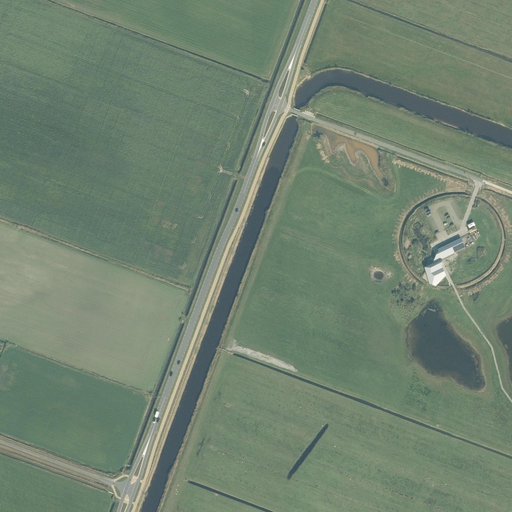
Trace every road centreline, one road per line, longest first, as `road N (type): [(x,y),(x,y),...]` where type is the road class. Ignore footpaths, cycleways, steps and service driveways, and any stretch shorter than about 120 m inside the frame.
road 1 (tertiary): [(148,442),(255,159)]
road 2 (unclassified): [(482,181),(279,106)]
road 3 (unclassified): [(126,488),(0,441)]
